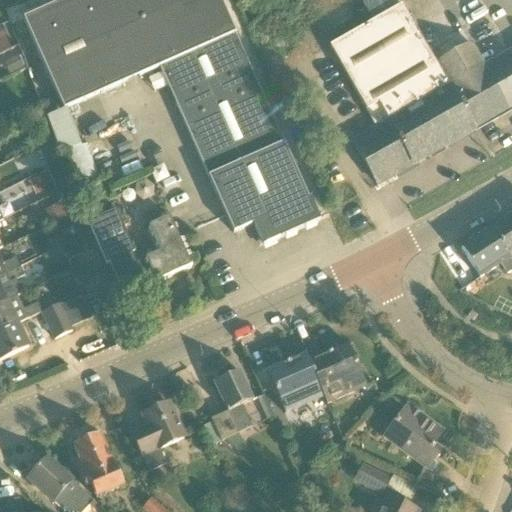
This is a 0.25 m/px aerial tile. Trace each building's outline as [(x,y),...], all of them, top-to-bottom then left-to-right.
[(219,0),(69,0),(23,21),(64,112),(160,69),(233,234),(253,226),(262,247),(320,222),(310,199),(308,200),(219,0)] [(389,0),(360,0),(373,21),(394,8),(389,0)] [(473,132),(436,66),(402,7),(329,48),(376,130),(353,143),(378,187),(473,132)] [(436,66),(473,132),(511,110),(511,52),(484,68),(472,46),(436,66)] [(9,76),(24,68),(18,57),(3,64),(9,76)] [(52,116),(75,185),(95,179),(72,110),(52,116)] [(47,173),(29,182),(36,197),(55,188),(47,173)] [(52,227),(67,219),(60,205),(44,212),(52,227)] [(134,254),(134,253),(115,211),(88,223),(107,265),(109,263),(123,294),(154,280),(156,284),(191,268),(169,218),(150,227),(162,253),(146,259),(137,263),(133,254),(134,254)] [(510,260),(510,259),(511,262),(511,219),(511,218),(491,231),(510,260)] [(69,224),(58,229),(64,241),(75,235),(69,224)] [(511,272),(511,262),(510,259),(510,260),(491,231),(461,250),(480,279),(501,265),(508,275),(511,272)] [(85,265),(81,256),(68,262),(72,271),(85,265)] [(0,278),(20,268),(16,259),(3,266),(0,258),(0,278)] [(0,306),(17,298),(21,295),(15,282),(25,277),(20,268),(0,278),(0,306)] [(17,298),(0,306),(0,333),(17,325),(17,326),(41,314),(37,305),(23,311),(17,298)] [(59,306),(42,314),(55,341),(72,333),(59,306)] [(0,362),(28,349),(17,326),(17,325),(0,333),(0,362)] [(327,355),(309,363),(308,363),(309,365),(323,399),(326,406),(366,389),(348,346),(331,353),(327,355)] [(285,415),(323,399),(309,365),(308,363),(309,363),(306,356),(290,363),(290,362),(285,364),(286,365),(266,373),(285,415)] [(243,446),(238,436),(252,430),(242,408),(253,403),(239,373),(236,374),(234,373),(226,376),(226,379),(214,385),(227,414),(210,421),(221,444),(225,442),(235,449),(243,446)] [(132,436),(149,474),(167,466),(160,451),(184,440),(168,405),(143,417),(148,428),(132,436)] [(407,407),(384,440),(427,471),(432,475),(440,464),(435,461),(440,453),(432,448),(443,433),(407,407)] [(74,463),(83,482),(86,488),(90,486),(96,500),(122,488),(99,437),(97,438),(94,436),(86,440),(86,443),(74,448),(79,460),(74,463)] [(83,511),(91,503),(72,483),(46,460),(28,481),(53,504),(53,503),(62,511),(83,511)] [(362,469),(355,483),(383,497),(389,482),(362,469)] [(414,511),(388,498),(380,511),(414,511)] [(0,511),(22,511),(19,500),(0,504),(0,511)] [(143,511),(163,511),(151,501),(143,511)]
